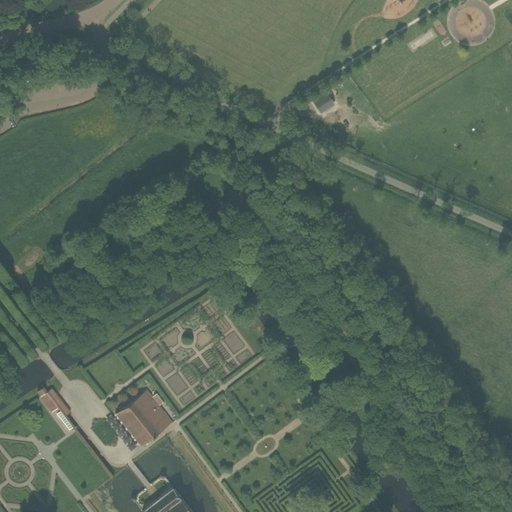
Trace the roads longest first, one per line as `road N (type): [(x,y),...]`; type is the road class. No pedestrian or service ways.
road 1 (track): [(473,511),(244,195),(20,327)]
road 2 (unclassified): [(511,235),(269,125),(116,45),(87,18)]
